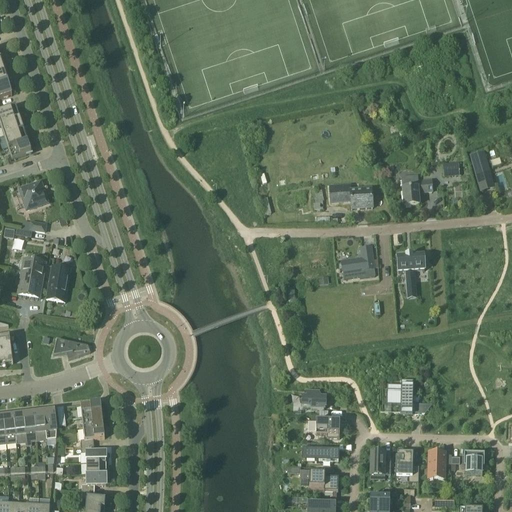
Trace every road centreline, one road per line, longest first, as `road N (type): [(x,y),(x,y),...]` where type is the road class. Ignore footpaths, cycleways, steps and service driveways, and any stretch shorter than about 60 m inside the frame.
road 1 (tertiary): [(145,327),(38,0)]
road 2 (residential): [(354,511),(357,449),(371,437),(492,443),(498,511)]
road 3 (unclassified): [(244,233),(511,218)]
road 4 (tertiary): [(27,0),(109,247)]
road 5 (residential): [(9,0),(62,159)]
road 6 (tertiary): [(160,511),(156,375)]
road 7 (residential): [(0,395),(120,361)]
